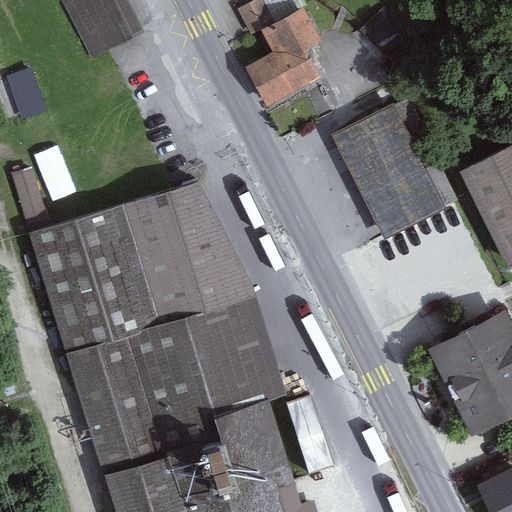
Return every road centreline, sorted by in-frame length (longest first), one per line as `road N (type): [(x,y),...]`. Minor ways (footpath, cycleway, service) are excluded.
road 1 (secondary): [(187,0),(445,511)]
road 2 (track): [(0,241),(81,511)]
